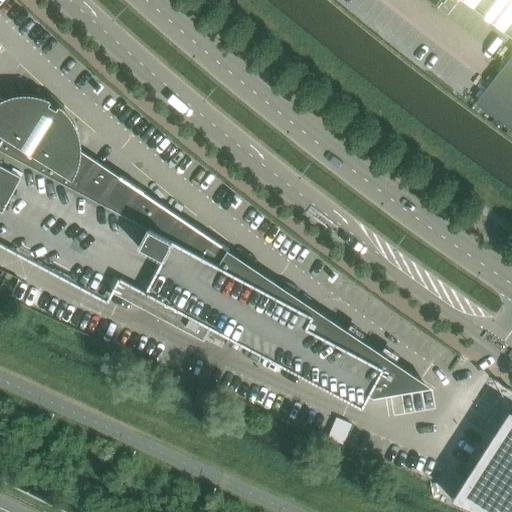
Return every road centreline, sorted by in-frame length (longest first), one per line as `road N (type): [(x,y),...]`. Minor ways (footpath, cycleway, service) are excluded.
road 1 (secondary): [(66,0),(355,251),(511,359)]
road 2 (secondary): [(511,284),(278,112),(147,0)]
